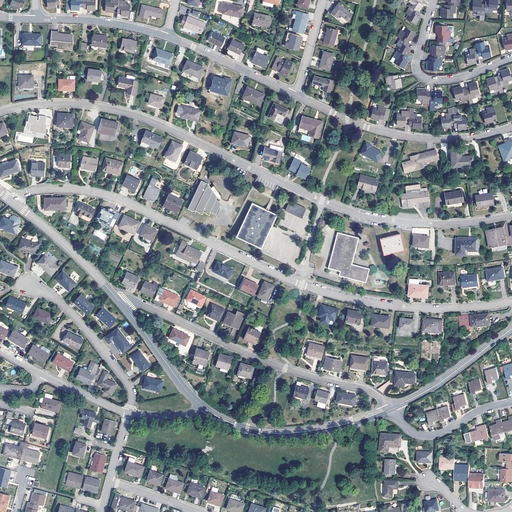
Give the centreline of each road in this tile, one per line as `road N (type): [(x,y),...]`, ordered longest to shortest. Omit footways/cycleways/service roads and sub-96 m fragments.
road 1 (residential): [(0,112),(63,104),(137,116),(328,203),(384,220),(461,223),(511,215)]
road 2 (residential): [(12,201),(55,188),(110,196),(287,279),(365,302),(511,302)]
road 3 (residential): [(391,408),(368,389),(285,368),(132,300),(121,303)]
road 4 (residential): [(295,95),(363,126),(418,138),(452,140),(511,126)]
road 5 (unclassified): [(203,406),(274,433),(331,427),(391,408)]
road 6 (residential): [(511,58),(465,76),(424,79),(415,67),(432,0)]
road 7 (unclassified): [(12,201),(121,303)]
road 8 (unclassified): [(391,408),(511,328)]
road 9 (residential): [(128,413),(131,390),(55,297)]
road 10 (residential): [(168,37),(295,95)]
road 11 (residential): [(391,408),(414,432),(432,435),(511,401)]
road 12 (residential): [(36,19),(96,21),(168,37)]
road 13 (unclassified): [(121,303),(203,406)]
